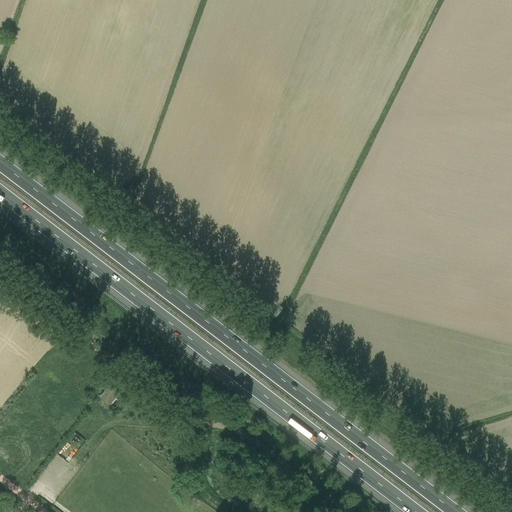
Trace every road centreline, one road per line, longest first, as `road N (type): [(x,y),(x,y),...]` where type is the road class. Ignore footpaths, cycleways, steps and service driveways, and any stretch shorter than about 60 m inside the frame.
road 1 (motorway): [(0,195),(413,511)]
road 2 (motorway): [(0,200),(43,266),(333,511)]
road 3 (track): [(347,511),(247,435),(193,423),(104,425),(40,483)]
road 4 (motorway): [(501,511),(292,361),(216,327)]
road 5 (motorway): [(456,511),(216,327)]
road 6 (motorway): [(216,327),(0,160)]
